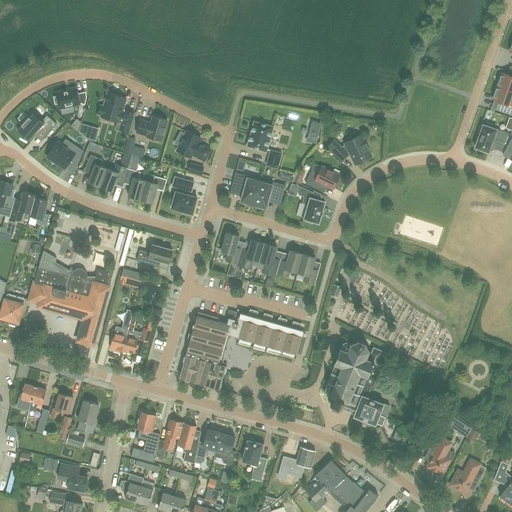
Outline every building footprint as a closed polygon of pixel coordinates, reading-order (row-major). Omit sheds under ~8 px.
[(511,76),(502,74),(498,86),(511,91),(511,76)] [(511,91),(498,86),(493,100),(507,105),(505,113),(511,115),(511,91)] [(76,88),(56,92),(57,96),(54,97),(56,104),(59,103),(59,107),(80,102),(80,103),(86,104),(87,97),(86,92),(78,94),(76,88)] [(126,98),(108,93),(108,94),(104,107),(103,106),(100,114),(102,115),(102,116),(101,116),(119,121),(123,122),(121,130),(129,132),(134,113),(126,110),(126,112),(121,111),(124,98),(126,99),(126,98)] [(18,130),(29,140),(36,133),(37,134),(41,130),(46,134),(59,120),(50,113),(42,121),(34,113),(18,130)] [(151,123),(140,120),(137,132),(148,135),(148,136),(162,140),(167,120),(153,116),(151,123)] [(274,127),(254,121),(247,146),(267,152),(274,127)] [(496,130),(483,126),(483,127),(481,127),(479,133),(480,134),(475,148),(477,148),(476,150),(482,152),(483,150),(488,152),(492,141),(503,145),(507,134),(496,130)] [(188,131),(177,151),(190,157),(192,154),(205,161),(211,149),(200,144),(200,146),(197,144),(201,137),(188,131)] [(349,152),(355,164),(371,156),(361,135),(345,143),(345,145),(341,147),(334,140),(328,146),(342,160),(348,154),(347,153),(349,152)] [(82,167),(88,153),(82,150),(79,156),(61,145),(51,160),(69,171),(75,162),(82,167)] [(282,153),(271,150),(266,165),(278,168),(282,153)] [(100,186),(107,168),(100,165),(102,159),(90,154),(86,165),(94,168),(89,182),(100,186)] [(204,167),(190,163),(188,171),(202,175),(204,167)] [(126,180),(128,168),(116,164),(114,170),(107,168),(100,186),(112,191),(115,183),(116,183),(118,183),(119,180),(125,183),(126,180)] [(340,175),(322,167),(318,173),(316,173),(314,175),(313,178),(309,176),(306,183),(319,190),(322,185),(325,186),(327,185),(334,188),(340,175)] [(141,199),(146,180),(139,178),(141,172),(128,168),(126,180),(132,182),(129,195),(141,199)] [(301,183),(305,173),(298,170),(294,180),(301,183)] [(249,203),(254,204),(260,181),(248,178),(249,176),(236,172),(232,186),(241,188),(241,189),(244,190),(241,201),(242,201),(242,203),(248,205),(249,203)] [(153,182),(146,180),(141,199),(153,202),(157,189),(164,191),(167,179),(155,176),(153,182)] [(190,215),(191,213),(193,214),(197,197),(183,193),(184,189),(192,191),(194,182),(175,176),(172,186),(177,187),(176,191),(171,207),(185,211),(184,213),(190,215)] [(13,197),(15,192),(11,190),(13,185),(0,181),(0,206),(2,207),(0,214),(10,217),(15,198),(13,197)] [(273,181),(272,185),(260,181),(254,204),(258,206),(257,208),(264,209),(265,208),(266,208),(269,197),(271,196),(272,194),(282,197),(286,185),(273,181)] [(312,198),(314,192),(301,186),(298,195),(304,196),(302,203),(308,205),(304,218),(304,219),(305,219),(306,219),(305,221),(313,223),(313,221),(318,223),(319,223),(319,222),(321,215),(323,210),(325,203),(325,202),(324,202),(312,198)] [(35,197),(36,197),(36,195),(24,192),(21,199),(17,198),(11,218),(21,221),(22,216),(30,218),(31,216),(30,216),(35,197)] [(48,200),(36,197),(35,197),(30,216),(31,216),(38,218),(36,223),(47,226),(50,214),(44,213),(48,200)] [(225,260),(237,264),(241,252),(241,250),(236,249),(239,236),(227,232),(221,251),(228,253),(225,260)] [(259,261),(264,243),(261,242),(261,241),(261,240),(255,238),(254,239),(254,240),(252,239),(248,254),(241,252),(237,264),(237,265),(249,269),(250,264),(252,263),(253,259),(259,261)] [(267,244),(264,243),(259,261),(265,263),(266,265),(264,273),(275,276),(276,273),(279,263),(273,261),(277,246),(275,246),(275,245),(275,244),(269,242),(268,243),(267,244)] [(140,249),(137,260),(159,266),(161,261),(169,263),(173,249),(153,244),(150,252),(140,249)] [(93,345),(110,287),(109,286),(114,269),(98,269),(96,276),(88,276),(88,275),(87,273),(86,271),(84,269),(82,268),(80,268),(79,268),(77,268),(75,270),(74,271),(73,272),(56,261),(57,258),(44,250),(30,300),(40,303),(39,306),(84,319),(78,340),(93,345)] [(297,272),(303,254),(290,250),(286,264),(280,262),(279,263),(276,273),(288,277),(290,270),(297,272)] [(315,257),(303,254),(297,272),(305,275),(303,281),(315,284),(318,273),(311,271),(315,257)] [(24,300),(7,295),(1,319),(9,321),(8,325),(16,327),(17,323),(18,323),(24,300)] [(297,354),(302,335),(303,331),(300,330),(301,324),(293,321),(291,327),(285,326),(287,320),(279,317),(277,323),(271,322),(273,316),(264,313),(262,319),(256,318),(258,311),(250,309),(248,315),(240,313),(237,323),(234,323),(235,319),(229,318),(227,324),(197,316),(187,352),(217,360),(219,361),(227,334),(297,354)] [(123,351),(127,335),(128,330),(131,323),(130,323),(132,317),(128,315),(126,322),(123,329),(116,327),(111,347),(123,351)] [(148,341),(151,329),(153,322),(148,321),(146,327),(144,327),(141,340),(148,341)] [(139,338),(132,336),(127,335),(123,351),(135,354),(139,338)] [(382,372),(388,356),(389,354),(375,349),(372,351),(369,349),(366,343),(368,343),(367,342),(366,342),(359,340),(358,338),(357,339),(358,341),(352,343),(351,343),(350,343),(350,344),(347,344),(347,342),(346,342),(346,343),(344,343),(343,342),(343,344),(341,348),(340,347),(340,349),(339,353),(336,353),(335,358),(337,358),(335,363),(333,364),(334,365),(336,364),(333,372),(332,372),(324,392),(324,393),(325,393),(331,395),(329,396),(328,398),(329,401),(331,402),(330,403),(331,404),(332,405),(341,409),(342,408),(355,414),(362,394),(365,395),(366,393),(369,392),(372,385),(374,386),(380,371),(382,372)] [(226,366),(216,363),(217,360),(187,352),(180,376),(213,385),(214,381),(222,383),(223,377),(226,366)] [(32,402),(36,386),(25,383),(20,402),(25,404),(26,400),(32,402)] [(47,389),(36,386),(32,402),(30,409),(36,411),(37,407),(42,408),(47,389)] [(367,396),(369,392),(366,393),(365,395),(362,394),(355,414),(354,416),(376,424),(377,422),(382,424),(390,405),(367,396)] [(58,417),(60,410),(69,412),(73,397),(60,393),(56,408),(54,408),(51,415),(58,417)] [(78,430),(84,432),(87,422),(93,423),(99,404),(84,400),(79,419),(80,420),(78,430)] [(44,433),(50,410),(44,408),(37,431),(44,433)] [(131,456),(153,462),(155,456),(159,439),(160,434),(152,431),(157,414),(141,410),(136,428),(140,429),(137,437),(146,440),(144,450),(134,447),(131,456)] [(65,415),(61,430),(69,432),(73,418),(65,415)] [(166,435),(179,439),(184,422),(171,419),(166,435)] [(193,438),(197,426),(184,422),(179,439),(177,445),(184,447),(184,449),(185,451),(186,452),(184,460),(195,463),(196,455),(199,441),(200,440),(193,438)] [(482,444),(487,434),(466,423),(461,433),(482,444)] [(215,456),(222,432),(209,428),(205,443),(199,441),(196,455),(205,457),(207,449),(216,451),(215,456)] [(235,436),(222,432),(215,456),(224,459),(223,462),(232,465),(236,451),(231,450),(235,436)] [(86,438),(69,433),(67,442),(84,446),(86,438)] [(436,454),(429,468),(443,475),(450,460),(445,458),(452,444),(436,436),(429,450),(436,454)] [(164,458),(167,448),(163,447),(165,441),(159,439),(155,456),(164,458)] [(248,439),(242,461),(255,464),(251,478),(262,481),(268,458),(260,456),(264,444),(248,439)] [(306,466),(311,467),(316,451),(301,447),(297,463),(294,462),(291,472),(299,474),(300,469),(305,470),(306,466)] [(147,469),(148,463),(137,460),(133,459),(132,463),(136,464),(135,466),(147,469)] [(335,488),(346,476),(347,475),(344,473),(331,459),(315,475),(318,478),(302,493),(310,501),(309,502),(317,511),(327,501),(324,497),(331,490),(336,493),(338,491),(335,488)] [(481,465),(481,464),(472,460),(465,474),(460,471),(452,486),(467,493),(474,479),(479,481),(486,467),(481,465)] [(511,476),(506,472),(509,464),(501,461),(494,480),(502,483),(502,482),(507,486),(500,495),(511,504),(511,476)] [(88,476),(79,475),(80,467),(61,464),(58,479),(69,480),(68,488),(85,491),(88,476)] [(274,480),(294,486),(297,475),(282,471),(283,469),(278,468),(277,470),(274,480)] [(153,472),(151,483),(160,485),(162,474),(153,472)] [(193,475),(182,472),(180,478),(191,481),(193,475)] [(367,492),(346,476),(335,488),(338,491),(336,493),(350,505),(345,511),(365,511),(378,495),(370,488),(367,492)] [(137,501),(142,486),(141,485),(143,479),(139,478),(137,484),(130,482),(126,497),(137,501)] [(149,504),(154,489),(142,486),(137,501),(149,504)] [(206,511),(214,489),(208,487),(206,495),(203,506),(196,504),(193,511),(206,511)] [(214,489),(206,511),(220,511),(221,511),(214,509),(220,491),(214,489)] [(47,495),(51,495),(50,502),(64,505),(67,493),(52,491),(47,490),(47,495)] [(170,511),(175,495),(163,492),(159,507),(170,511)] [(182,511),(187,499),(175,495),(170,511),(174,511),(182,511)] [(68,500),(66,510),(64,509),(62,510),(61,511),(60,511),(81,511),(83,503),(68,500)]
